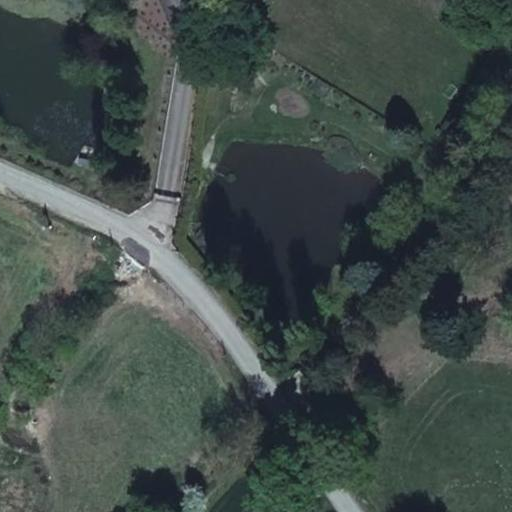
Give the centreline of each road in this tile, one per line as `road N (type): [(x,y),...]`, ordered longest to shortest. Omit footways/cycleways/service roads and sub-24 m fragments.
road 1 (unclassified): [(0,174),(155,251),(291,415),(355,511)]
road 2 (unknown): [(155,251),(185,41)]
